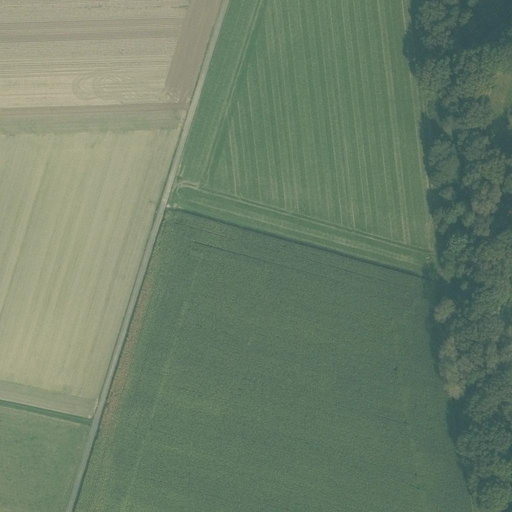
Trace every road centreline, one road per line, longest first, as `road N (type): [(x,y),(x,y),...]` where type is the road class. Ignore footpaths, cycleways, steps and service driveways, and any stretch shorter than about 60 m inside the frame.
road 1 (unclassified): [(226,0),(68,511)]
road 2 (track): [(410,0),(463,419),(485,511)]
road 3 (track): [(225,3),(0,4)]
